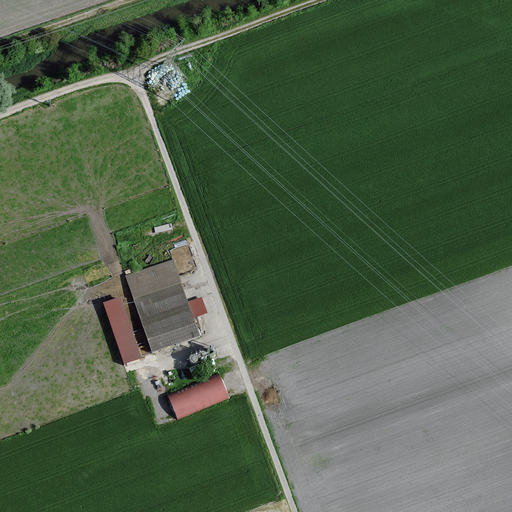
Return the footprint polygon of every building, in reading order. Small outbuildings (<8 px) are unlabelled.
[(190,242),(174,247),(182,272),(198,267),(190,242)] [(196,339),(169,262),(123,278),(149,355),(196,339)] [(190,289),(191,297),(203,295),(202,288),(190,289)] [(122,362),(141,356),(123,293),(104,299),(122,362)] [(192,298),(194,313),(207,311),(205,296),(192,298)] [(177,418),(231,398),(222,374),(168,394),(177,418)]
